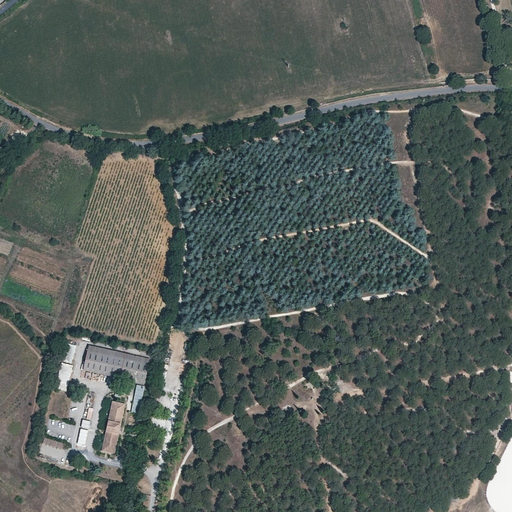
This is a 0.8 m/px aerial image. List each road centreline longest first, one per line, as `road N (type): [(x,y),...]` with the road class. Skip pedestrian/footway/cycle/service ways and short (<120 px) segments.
road 1 (unclassified): [(511,89),(424,92),(137,144),(67,134),(0,100)]
road 2 (track): [(169,511),(184,460),(206,432),(328,367),(380,348),(405,385),(511,365)]
road 3 (residential): [(153,511),(181,387)]
